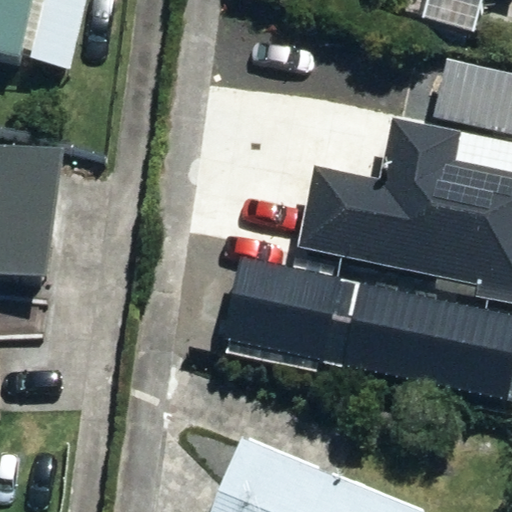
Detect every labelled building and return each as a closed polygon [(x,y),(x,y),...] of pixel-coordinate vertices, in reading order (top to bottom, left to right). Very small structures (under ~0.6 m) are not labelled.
[(0,0),(0,64),(10,67),(24,0),(0,0)] [(511,73),(445,60),(433,118),(511,134),(511,73)] [(290,250),(511,296),(511,178),(446,165),(452,134),(386,120),(373,183),(307,169),(290,250)] [(58,157),(0,150),(0,278),(43,284),(58,157)] [(511,363),(511,311),(243,257),(226,342),(505,398),(511,363)] [(192,418),(234,429),(242,396),(199,385),(192,418)] [(389,511),(234,452),(210,511),(389,511)]
